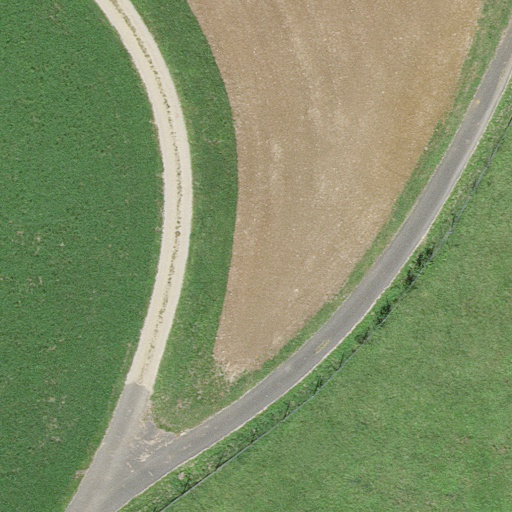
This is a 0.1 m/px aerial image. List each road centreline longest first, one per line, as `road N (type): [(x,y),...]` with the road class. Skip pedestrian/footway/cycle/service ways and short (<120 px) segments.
road 1 (track): [(511,42),(479,118),(402,245),(331,340),(97,511)]
road 2 (track): [(108,0),(155,93),(176,164),(171,247),(100,507)]
